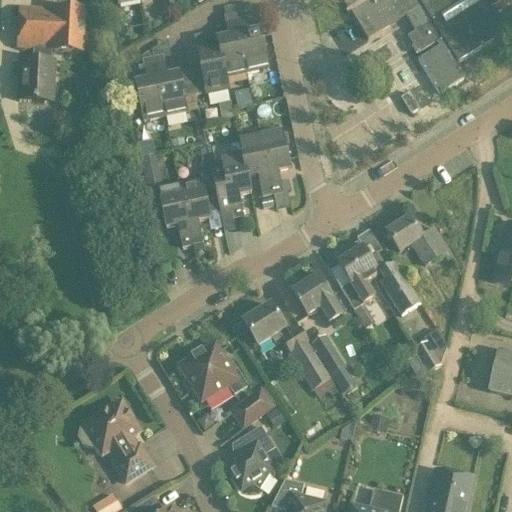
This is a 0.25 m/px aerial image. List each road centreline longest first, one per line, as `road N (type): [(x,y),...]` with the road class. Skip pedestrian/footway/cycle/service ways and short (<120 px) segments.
road 1 (residential): [(479,131),(486,149),(483,206),(417,511)]
road 2 (residential): [(127,339),(333,221)]
road 3 (residential): [(333,221),(315,186),(276,0)]
road 4 (residential): [(127,339),(199,464),(213,511)]
road 5 (residential): [(333,221),(479,131)]
road 6 (residential): [(0,421),(127,339)]
